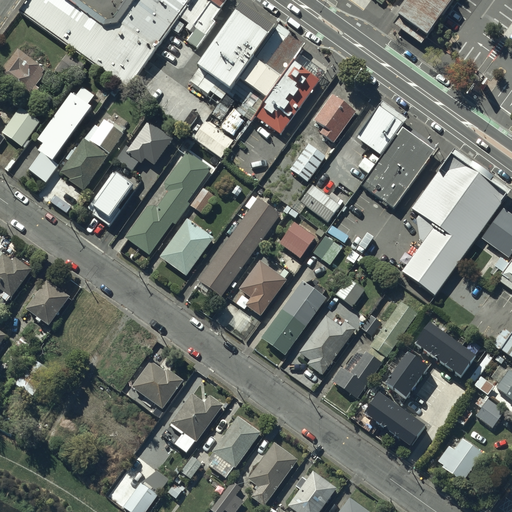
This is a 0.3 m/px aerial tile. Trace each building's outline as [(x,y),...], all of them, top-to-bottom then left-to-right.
[(61,0),(31,0),(22,14),(126,88),(171,25),(188,0),(139,0),(118,30),(106,32),(61,0)] [(223,6),(214,0),(188,0),(171,25),(197,43),(223,6)] [(408,0),(397,16),(426,36),(451,0),(450,0),(408,0)] [(274,28),(240,4),(197,65),(231,89),(239,78),(274,28)] [(266,97),(301,48),(274,28),(239,78),(266,97)] [(45,74),(19,54),(0,81),(25,99),(26,98),(28,99),(32,94),(36,97),(41,91),(38,88),(44,79),(42,78),(45,74)] [(87,66),(69,54),(56,76),(74,87),(87,66)] [(320,80),(294,61),(255,116),(281,135),(320,80)] [(354,106),(331,90),(313,117),(322,123),(318,129),(332,138),(354,106)] [(73,96),(39,145),(44,149),(39,155),(43,159),(30,176),(45,187),(59,169),(55,166),(94,111),(90,109),(95,100),(82,91),(77,99),(73,96)] [(404,122),(380,104),(356,137),(381,155),(404,122)] [(21,112),(3,137),(22,151),(40,126),(21,112)] [(70,165),(62,176),(70,183),(69,185),(83,196),(124,139),(104,125),(99,133),(94,129),(76,156),(73,154),(67,162),(70,165)] [(205,125),(194,142),(222,162),(234,145),(205,125)] [(173,143),(149,127),(131,152),(127,149),(117,163),(133,174),(139,166),(142,168),(145,163),(155,169),(173,143)] [(435,150),(402,127),(361,185),(394,208),(435,150)] [(322,148),(306,137),(290,161),(306,172),(322,148)] [(148,210),(125,242),(149,259),(172,225),(175,227),(190,207),(188,206),(211,173),(187,155),(165,186),(166,194),(168,195),(157,211),(154,209),(148,210)] [(451,155),(412,210),(434,226),(401,272),(435,296),(507,195),(451,155)] [(114,177),(88,213),(107,227),(134,192),(114,177)] [(338,198),(311,179),(299,196),(327,215),(338,198)] [(214,200),(203,192),(191,208),(202,216),(214,200)] [(250,214),(199,285),(221,301),(280,219),(254,200),(246,211),(250,214)] [(511,252),(511,214),(504,208),(482,238),(509,257),(511,252)] [(186,225),(160,261),(186,280),(212,244),(186,225)] [(296,226),(280,248),(300,262),(316,240),(296,226)] [(341,251),(325,240),(314,256),(330,267),(341,251)] [(4,251),(0,256),(0,285),(5,290),(2,294),(9,299),(32,267),(15,255),(13,258),(4,251)] [(511,258),(501,274),(511,282),(511,258)] [(288,286),(261,265),(239,295),(250,303),(245,309),(261,321),(288,286)] [(49,277),(27,306),(38,315),(36,316),(41,319),(42,318),(48,323),(71,294),(49,277)] [(349,283),(337,298),(352,310),(364,295),(349,283)] [(302,287),(261,343),(285,361),(326,304),(302,287)] [(108,321),(86,305),(75,320),(73,318),(57,338),(82,356),(108,321)] [(332,385),(357,403),(382,368),(381,367),(385,361),(386,362),(418,319),(401,307),(370,349),(372,351),(368,356),(367,355),(350,377),(342,371),(332,385)] [(326,319),(300,356),(310,364),(307,368),(321,379),(357,334),(346,325),(341,331),(326,319)] [(371,320),(362,331),(371,339),(381,328),(371,320)] [(511,322),(499,341),(511,349),(511,322)] [(145,348),(119,328),(101,352),(114,361),(111,364),(115,367),(117,364),(128,372),(145,348)] [(429,332),(415,352),(461,385),(475,365),(429,332)] [(50,367),(33,356),(16,382),(34,393),(50,367)] [(409,357),(385,388),(404,402),(427,371),(409,357)] [(166,369),(151,359),(132,384),(162,406),(183,377),(168,366),(166,369)] [(511,376),(509,374),(496,391),(506,399),(506,400),(511,404),(511,376)] [(223,402),(209,393),(204,400),(191,391),(170,421),(171,422),(163,433),(187,450),(195,438),(197,440),(223,402)] [(379,395),(365,415),(408,447),(423,427),(379,395)] [(488,404),(476,421),(493,433),(505,416),(488,404)] [(260,431),(238,414),(212,449),(215,451),(207,462),(226,475),(234,464),(235,465),(260,431)] [(297,458),(273,440),(247,476),(259,485),(251,495),(263,504),(297,458)] [(449,451),(438,466),(444,470),(442,473),(462,488),(483,460),(462,445),(454,455),(449,451)] [(191,477),(201,461),(192,455),(182,470),(191,477)] [(318,511),(336,486),(312,469),(306,477),(302,474),(294,484),(299,487),(288,503),(296,509),(294,511),(318,511)] [(117,480),(109,491),(138,511),(142,511),(155,494),(124,471),(117,480)] [(231,484),(212,511),(213,511),(223,511),(224,511),(226,511),(237,511),(243,504),(235,499),(241,491),(231,484)] [(372,511),(348,495),(335,511),(372,511)]
